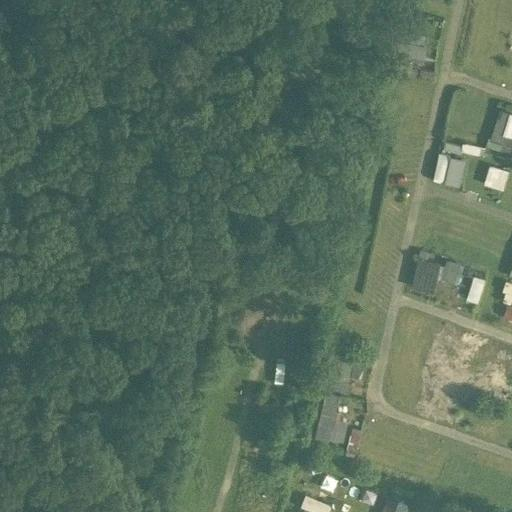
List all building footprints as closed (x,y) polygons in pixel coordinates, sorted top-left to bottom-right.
[(511,109),(503,107),(492,145),(511,150),(511,109)] [(495,162),(511,167),(511,152),(499,149),(495,162)] [(443,151),(436,178),(462,185),(470,158),(443,151)] [(489,182),(509,188),(511,175),(511,168),(494,164),(489,182)] [(424,248),(414,284),(439,291),(443,276),(461,281),(467,260),(424,248)] [(484,301),(487,280),(475,278),(472,299),(484,301)] [(256,303),(256,312),(262,312),(262,317),(274,318),(274,303),(256,303)] [(448,329),(440,354),(460,360),(468,336),(448,329)] [(494,368),(511,374),(511,348),(502,345),(494,368)] [(428,412),(454,419),(461,395),(435,388),(428,412)] [(351,419),(341,418),(344,391),(325,389),(320,436),(349,439),(351,419)] [(351,427),(350,450),(361,450),(362,427),(351,427)] [(310,494),(303,511),(332,511),(335,503),(310,494)] [(389,496),(383,511),(409,511),(412,505),(389,496)]
